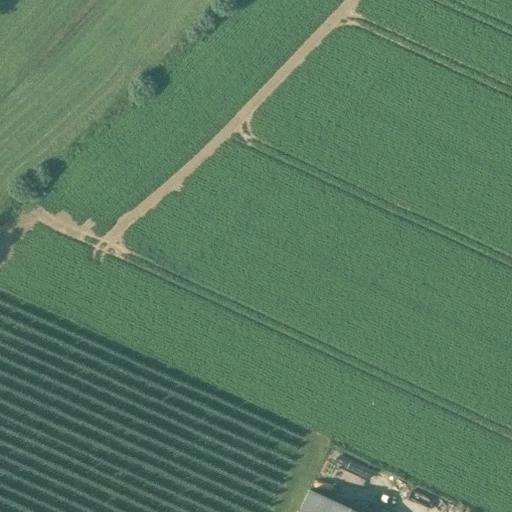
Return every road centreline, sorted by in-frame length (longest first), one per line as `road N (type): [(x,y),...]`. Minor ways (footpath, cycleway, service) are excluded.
road 1 (unknown): [(449,247),(195,137),(103,167),(75,187),(60,222),(89,244),(393,366)]
road 2 (unknown): [(511,96),(377,404),(511,462)]
road 3 (unknown): [(471,0),(379,217)]
road 4 (unknown): [(195,137),(317,73),(359,0)]
